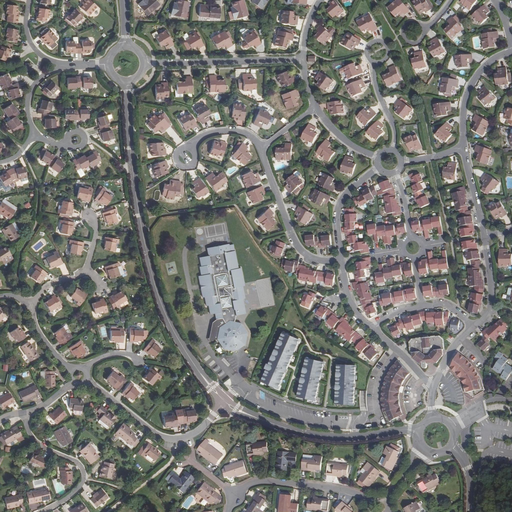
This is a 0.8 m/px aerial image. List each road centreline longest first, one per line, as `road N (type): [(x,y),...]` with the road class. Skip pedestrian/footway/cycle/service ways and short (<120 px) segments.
road 1 (tertiary): [(126,81),(152,277),(191,361)]
road 2 (tertiary): [(417,432),(319,436),(228,406)]
road 3 (residential): [(85,380),(169,439),(197,432),(218,407)]
road 4 (unclassified): [(144,63),(301,60)]
road 5 (unclassified): [(259,148),(296,248),(316,261),(340,260)]
road 6 (residential): [(378,508),(333,488),(267,481),(233,495)]
road 7 (residential): [(42,511),(77,488),(82,470),(35,441),(24,411)]
